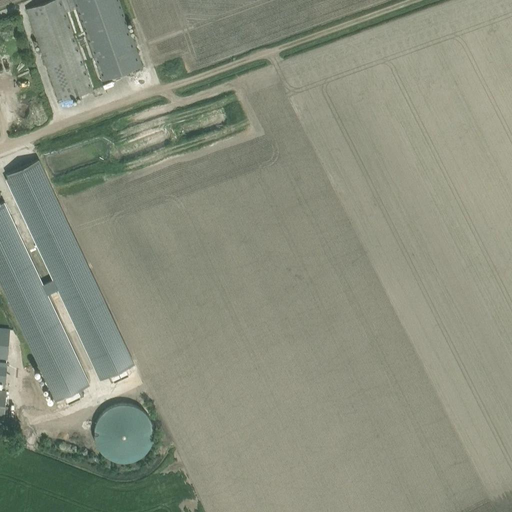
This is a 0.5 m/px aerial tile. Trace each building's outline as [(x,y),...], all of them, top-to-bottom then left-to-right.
[(60,101),(93,89),(66,11),(78,7),(103,80),(143,66),(119,0),(50,0),(28,8),(60,101)] [(103,377),(108,375),(128,365),(135,362),(39,158),(37,159),(7,173),(8,176),(5,178),(53,278),(57,287),(77,329),(95,368),(100,379),(103,377)] [(0,281),(56,399),(63,396),(66,402),(84,394),(81,387),(88,384),(91,383),(48,292),(43,282),(5,200),(1,202),(0,200),(0,281)] [(0,418),(4,419),(5,415),(8,415),(9,406),(6,405),(7,389),(5,389),(8,362),(0,361),(0,359),(7,360),(10,328),(0,327),(0,418)] [(135,458),(148,452),(153,426),(142,405),(125,402),(122,402),(100,413),(96,433),(97,443),(104,445),(108,454),(133,458),(135,458)]
